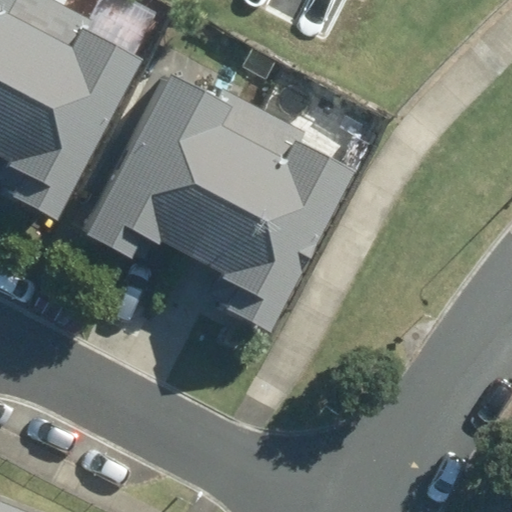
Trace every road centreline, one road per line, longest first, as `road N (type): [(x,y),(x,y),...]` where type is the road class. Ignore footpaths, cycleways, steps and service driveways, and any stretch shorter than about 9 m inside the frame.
road 1 (residential): [(0,350),(337,511)]
road 2 (tertiary): [(377,511),(405,450),(511,309)]
